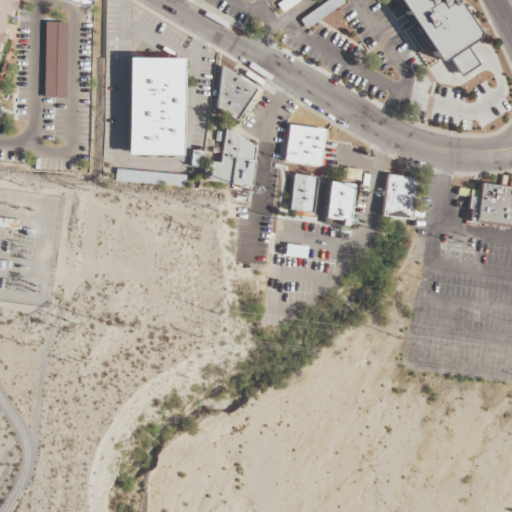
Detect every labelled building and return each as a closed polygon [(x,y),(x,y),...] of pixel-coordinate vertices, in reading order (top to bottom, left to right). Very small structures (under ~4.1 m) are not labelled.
[(15,0),(0,44),(0,0),(15,0)] [(396,0),(434,64),(449,56),(460,75),(478,65),(465,43),(478,36),(456,0),(396,0)] [(65,99),(66,22),(44,22),(43,98),(65,99)] [(182,60),(127,59),(126,155),(180,156),(182,60)] [(219,67),(215,108),(234,121),(254,90),(219,67)] [(320,166),(323,129),(286,126),(283,163),(320,166)] [(204,181),(248,187),(254,147),(223,128),(218,163),(207,162),(204,181)] [(360,171),(346,168),(344,177),(358,181),(360,171)] [(186,174),(116,170),(115,182),(185,186),(186,174)] [(291,174),(286,209),(310,213),(315,178),(291,174)] [(361,174),(359,185),(365,186),(367,175),(361,174)] [(384,175),(379,216),(409,220),(415,179),(384,175)] [(464,224),(511,229),(511,176),(509,176),(508,187),(479,184),(478,192),(467,191),(464,224)] [(326,182),(321,218),(345,221),(350,185),(326,182)]
